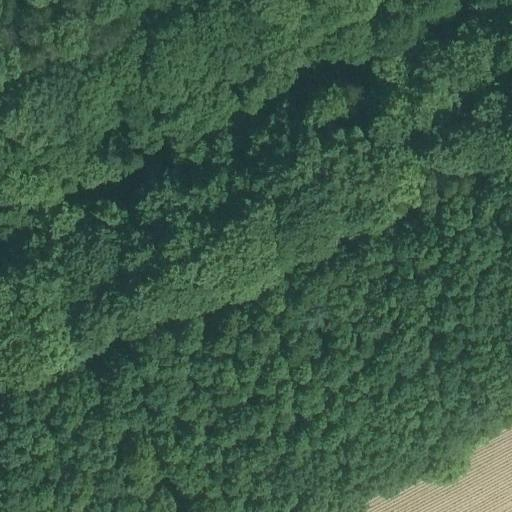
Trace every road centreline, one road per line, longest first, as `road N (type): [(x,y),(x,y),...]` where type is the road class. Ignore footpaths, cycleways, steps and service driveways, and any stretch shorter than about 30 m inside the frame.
road 1 (unknown): [(0,356),(511,136)]
road 2 (track): [(187,0),(131,26),(0,65)]
